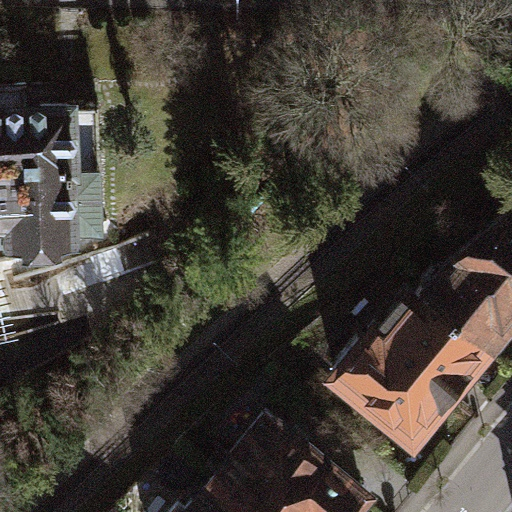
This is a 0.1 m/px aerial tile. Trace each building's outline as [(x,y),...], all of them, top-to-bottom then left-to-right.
[(28,78),(0,78),(0,225),(102,222),(97,101),(29,103),(28,78)] [(442,260),(424,282),(489,338),(511,309),(511,207),(511,209),(503,210),(442,260)] [(370,315),(330,361),(413,431),(489,338),(424,282),(418,278),(380,323),(370,315)] [(209,473),(221,482),(256,511),(341,511),(363,486),(265,406),(209,473)] [(176,499),(165,511),(256,511),(221,482),(202,505),(190,496),(183,505),(176,499)]
